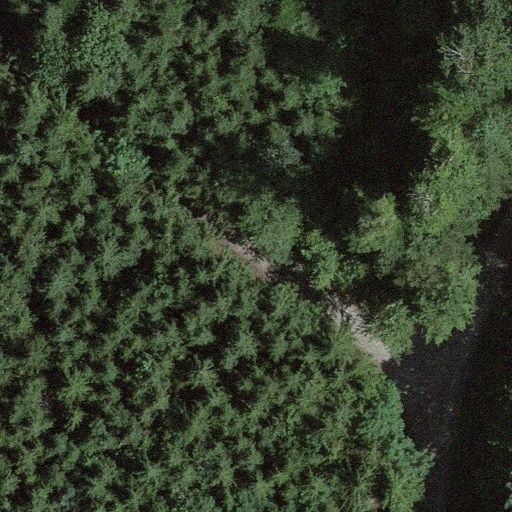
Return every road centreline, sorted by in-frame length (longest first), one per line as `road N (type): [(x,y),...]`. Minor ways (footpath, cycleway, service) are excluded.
road 1 (track): [(10,0),(428,445),(426,511)]
road 2 (track): [(511,244),(428,445)]
